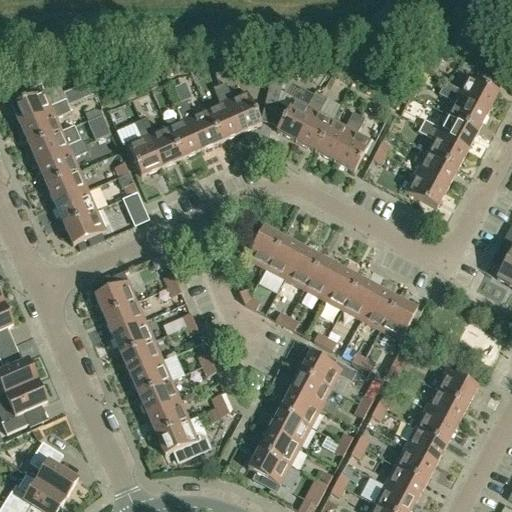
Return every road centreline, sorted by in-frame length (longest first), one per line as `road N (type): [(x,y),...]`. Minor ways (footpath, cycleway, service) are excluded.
road 1 (residential): [(39,290),(250,197),(296,192),(431,256),(450,251),(467,238),(511,150)]
road 2 (residential): [(129,511),(39,290)]
